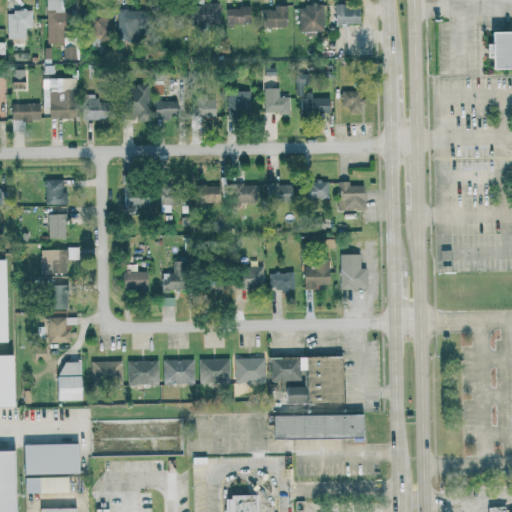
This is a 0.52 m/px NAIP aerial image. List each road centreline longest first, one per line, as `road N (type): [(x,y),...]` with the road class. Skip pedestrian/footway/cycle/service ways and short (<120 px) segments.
road 1 (residential): [(0,151),(391,144)]
road 2 (secondary): [(425,511),(419,210)]
road 3 (residential): [(106,327),(394,323)]
road 4 (secondary): [(394,323),(397,511)]
road 5 (residential): [(106,327),(102,150)]
road 6 (secondary): [(417,139),(414,0)]
road 7 (secondary): [(391,144),(393,269)]
